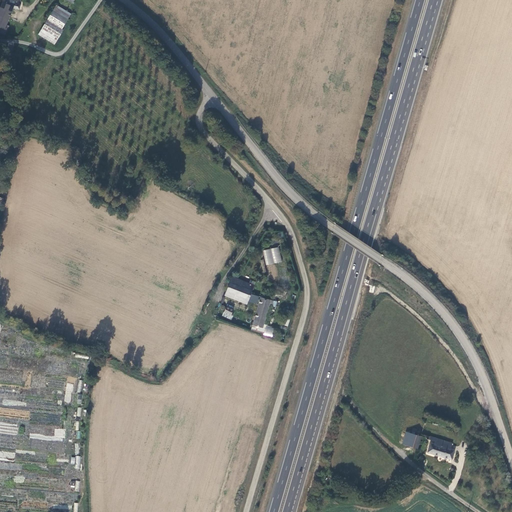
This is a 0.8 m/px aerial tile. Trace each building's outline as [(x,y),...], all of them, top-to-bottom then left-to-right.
[(5,0),(5,2),(2,1),(0,6),(0,32),(0,31),(7,34),(8,29),(6,28),(14,8),(15,0),(5,0)] [(57,5),(39,33),(55,43),(64,29),(63,28),(71,14),(57,5)] [(263,250),(265,265),(281,262),(279,247),(263,250)] [(255,285),(235,278),(232,277),(227,291),(249,300),(254,285),(255,285)] [(262,329),(270,301),(261,299),(252,326),(262,329)] [(263,334),(271,337),(275,329),(267,326),(263,334)] [(402,444),(407,446),(411,434),(406,432),(402,444)] [(451,450),(452,444),(421,434),(420,436),(411,434),(407,446),(425,451),(428,440),(435,442),(434,445),(430,443),(427,452),(451,460),(454,451),(451,450)] [(80,457),(71,456),(71,464),(76,464),(75,468),(79,468),(80,457)]
